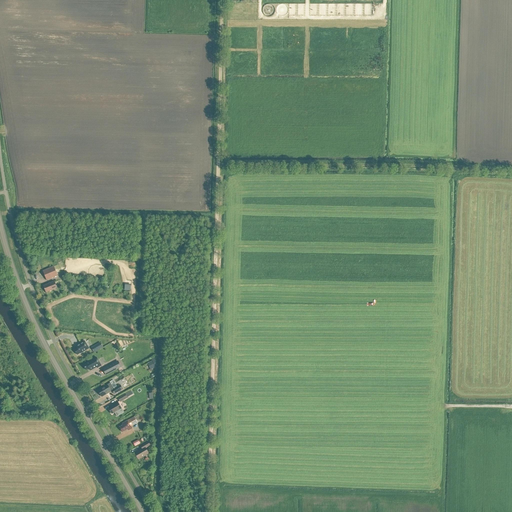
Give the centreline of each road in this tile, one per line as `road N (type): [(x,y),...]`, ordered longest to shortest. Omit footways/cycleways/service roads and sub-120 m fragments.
road 1 (track): [(209,511),(220,13)]
road 2 (tertiary): [(142,511),(40,336),(0,222)]
road 3 (track): [(511,172),(218,166)]
